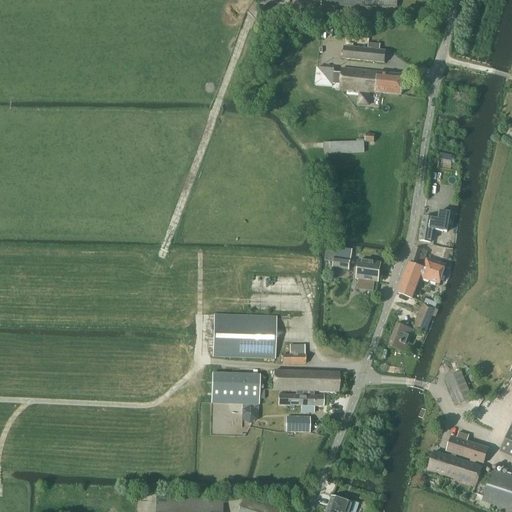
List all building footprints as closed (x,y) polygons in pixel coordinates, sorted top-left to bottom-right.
[(384,63),(385,51),(343,47),(342,59),(384,63)] [(341,74),(334,73),(334,70),(317,68),(315,85),(333,87),(332,88),(359,91),(358,104),(369,105),(370,94),(369,94),(369,92),(400,95),(403,75),(341,69),(341,74)] [(365,134),(365,143),(373,144),(374,135),(365,134)] [(363,141),(322,142),(323,153),(364,152),(363,141)] [(440,154),(439,162),(450,163),(451,155),(440,154)] [(447,233),(450,214),(439,212),(438,220),(422,218),(419,241),(430,243),(432,231),(447,233)] [(434,240),(432,247),(443,249),(444,242),(434,240)] [(326,253),(325,262),(326,263),(329,263),(333,264),(332,270),(348,272),(350,261),(351,255),(350,255),(351,251),(342,249),(335,250),(335,252),(335,253),(329,252),(328,252),(327,252),(326,252),(326,253)] [(409,261),(423,265),(426,253),(414,249),(409,261)] [(423,265),(409,261),(398,294),(411,299),(416,287),(418,287),(421,279),(439,285),(445,266),(426,260),(423,268),(422,268),(423,265)] [(359,261),(356,280),(358,280),(356,290),(372,293),(374,283),(377,283),(380,264),(359,261)] [(423,304),(413,329),(425,334),(435,310),(423,304)] [(274,360),(276,318),(214,316),(212,358),(274,360)] [(405,352),(412,331),(395,325),(388,346),(405,352)] [(303,365),(304,346),(289,346),(289,356),(282,356),(282,364),(303,365)] [(455,405),(472,398),(461,371),(444,379),(455,405)] [(273,372),(273,391),(302,392),(309,392),(310,373),(273,372)] [(310,373),(309,392),(313,392),(337,393),(337,374),(310,373)] [(212,374),(211,404),(241,405),(259,406),(259,375),(212,374)] [(277,395),(277,407),(300,408),(300,414),(312,414),(312,408),(322,408),(322,397),(313,396),(313,392),(309,392),(302,392),(302,396),(277,395)] [(258,421),(259,406),(241,405),(240,420),(248,426),(258,421)] [(308,433),(308,419),(285,418),(284,433),(308,433)] [(511,428),(510,428),(501,450),(511,455),(511,428)] [(466,442),(468,435),(458,432),(456,439),(451,437),(446,452),(451,454),(450,457),(434,452),(428,471),(475,485),(473,493),(482,496),(481,501),(511,510),(511,476),(491,470),(489,476),(480,473),(481,467),(455,459),(456,455),(483,464),(487,449),(466,442)] [(326,509),(333,511),(355,511),(358,504),(345,500),(344,502),(330,497),(326,509)] [(220,511),(221,501),(155,498),(154,511),(220,511)] [(278,511),(279,511),(241,499),(236,511),(278,511)]
